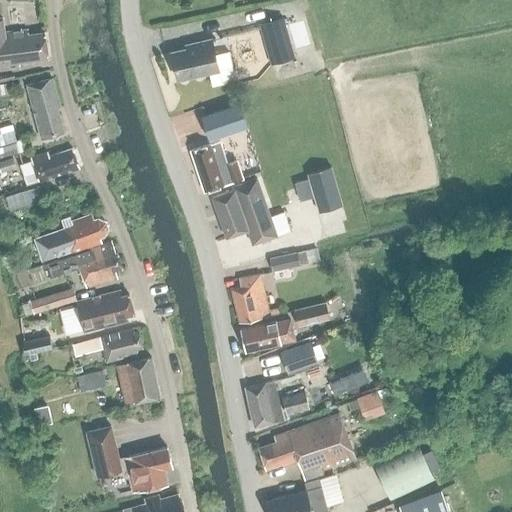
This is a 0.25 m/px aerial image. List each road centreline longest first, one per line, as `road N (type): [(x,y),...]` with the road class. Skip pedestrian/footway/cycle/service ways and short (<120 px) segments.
road 1 (residential): [(191,511),(149,321),(59,77),(52,0)]
road 2 (tertiary): [(256,511),(209,259),(146,86),(129,0)]
